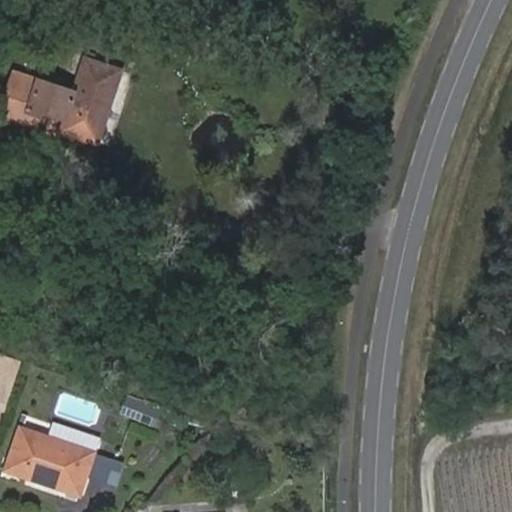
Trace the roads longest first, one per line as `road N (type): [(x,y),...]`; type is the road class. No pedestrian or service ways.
road 1 (tertiary): [(379,511),(387,355),(404,254),(447,108),(492,0)]
road 2 (track): [(511,431),(446,446),(433,463),(432,511)]
